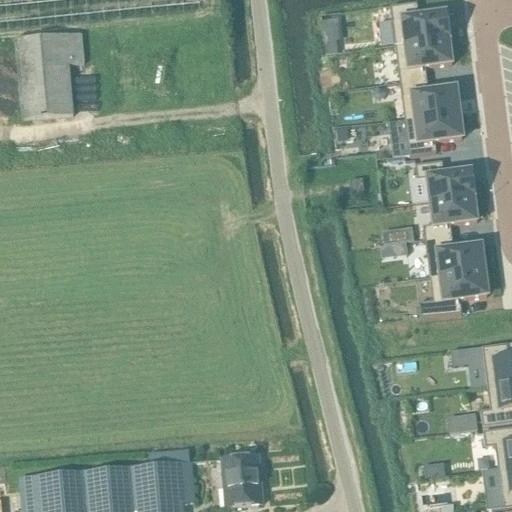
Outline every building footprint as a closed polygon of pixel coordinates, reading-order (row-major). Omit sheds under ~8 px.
[(416,7),(390,10),(394,48),(450,41),(446,16),(418,19),(416,7)] [(82,36),(14,42),(23,122),(74,118),(69,68),(85,66),(82,36)] [(450,41),(394,48),(399,86),(426,82),(425,71),(452,67),(448,42),(450,42),(450,41)] [(165,65),(149,65),(150,88),(166,87),(165,65)] [(426,82),(399,86),(404,123),(459,116),(457,101),(456,101),(455,90),(428,94),(426,82)] [(459,116),(404,123),(409,159),(435,156),(434,145),(461,142),(460,131),(461,130),(459,116)] [(441,165),(415,168),(416,183),(426,181),(429,205),(474,199),(471,173),(443,177),(441,165)] [(362,181),(349,183),(350,195),(364,193),(362,181)] [(432,228),(422,229),(424,243),(451,240),(449,228),(476,225),(473,200),(475,200),(474,199),(429,205),(432,228)] [(451,240),(424,243),(429,281),(484,274),(482,259),(481,259),(479,248),(452,251),(451,240)] [(432,304),(418,306),(419,321),(461,316),(459,303),(486,299),(485,288),(486,288),(484,274),(429,281),(432,304)] [(487,389),(511,385),(511,360),(509,361),(507,347),(482,350),(487,389)] [(467,352),(451,354),(453,370),(469,368),(467,352)] [(511,385),(487,389),(490,413),(480,414),(482,430),(511,426),(511,385)] [(448,434),(475,432),(474,416),(447,417),(448,434)] [(497,472),(511,470),(511,430),(483,434),(485,450),(494,449),(497,472)] [(149,467),(18,479),(20,511),(183,511),(183,507),(195,505),(192,464),(190,464),(188,452),(148,455),(149,467)] [(258,459),(222,462),(226,510),(262,507),(258,459)] [(511,470),(497,472),(502,511),(511,510),(511,470)]
